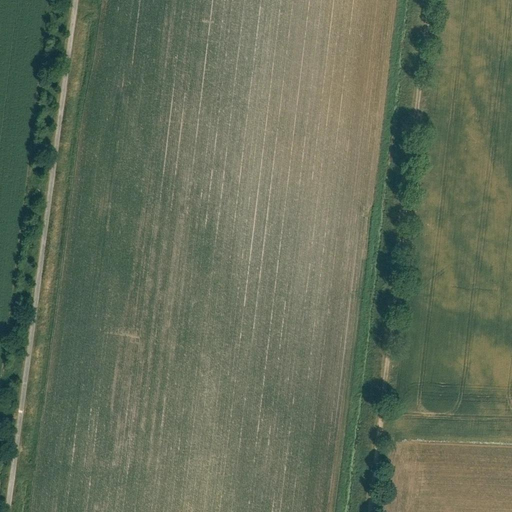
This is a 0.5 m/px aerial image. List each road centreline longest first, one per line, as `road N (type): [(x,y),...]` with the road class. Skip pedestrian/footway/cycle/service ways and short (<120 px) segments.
road 1 (track): [(7,511),(67,0)]
road 2 (track): [(422,0),(367,511)]
